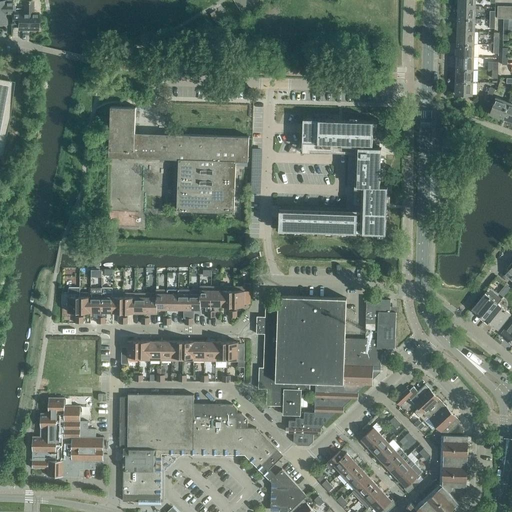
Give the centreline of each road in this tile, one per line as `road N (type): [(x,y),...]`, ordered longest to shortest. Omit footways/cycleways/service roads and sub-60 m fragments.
road 1 (residential): [(114,328),(237,328),(265,278),(421,289)]
road 2 (residential): [(427,88),(176,81)]
road 3 (residential): [(301,464),(229,389),(114,386)]
road 4 (tertiary): [(421,289),(427,88)]
road 5 (residential): [(466,511),(478,487),(480,423),(419,356)]
road 6 (residential): [(379,392),(435,452),(433,477),(396,511)]
road 7 (residential): [(115,511),(114,386)]
